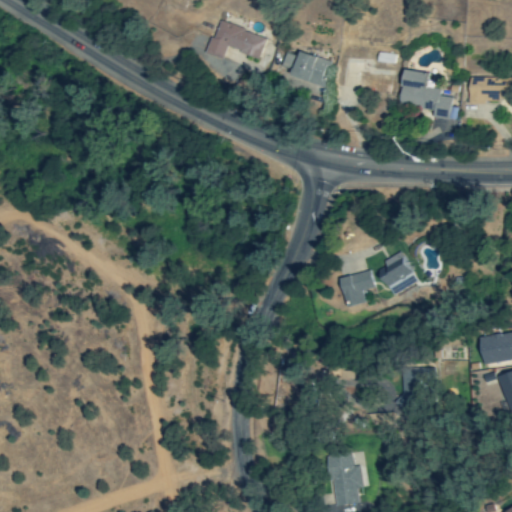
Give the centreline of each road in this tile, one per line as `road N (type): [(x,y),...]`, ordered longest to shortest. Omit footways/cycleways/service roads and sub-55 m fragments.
road 1 (tertiary): [(511,171),(326,161),(209,109),(26,0)]
road 2 (residential): [(257,511),(236,439),(237,369),(305,228),(326,161)]
